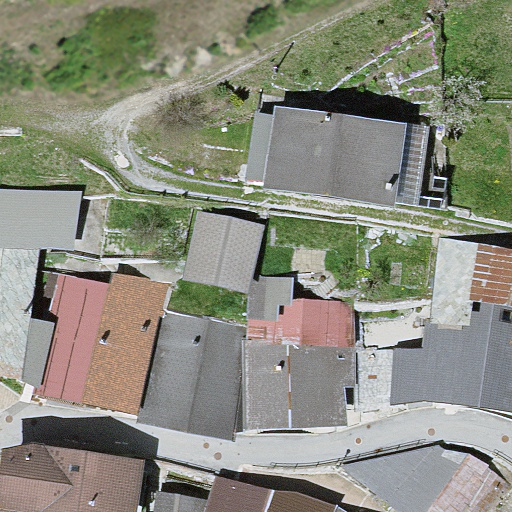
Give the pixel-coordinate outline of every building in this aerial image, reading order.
[(403,133),(254,106),(239,188),(388,215),(403,133)] [(85,197),(0,191),(0,250),(31,252),(82,255),(85,197)] [(253,234),(187,219),(171,287),(237,302),(253,234)] [(31,252),(0,250),(0,386),(14,388),(31,252)] [(511,259),(475,250),(461,309),(511,321),(511,259)] [(150,295),(57,279),(35,409),(128,424),(150,295)] [(233,328),(164,317),(146,425),(216,436),(233,328)] [(511,328),(420,324),(418,360),(383,358),(380,414),(511,420),(511,328)] [(344,334),(242,334),(242,430),(344,430),(344,334)] [(437,449),(337,479),(382,511),(478,511),(499,481),(437,449)] [(133,511),(137,465),(0,457),(0,511),(133,511)] [(312,511),(314,508),(208,479),(198,511),(312,511)]
